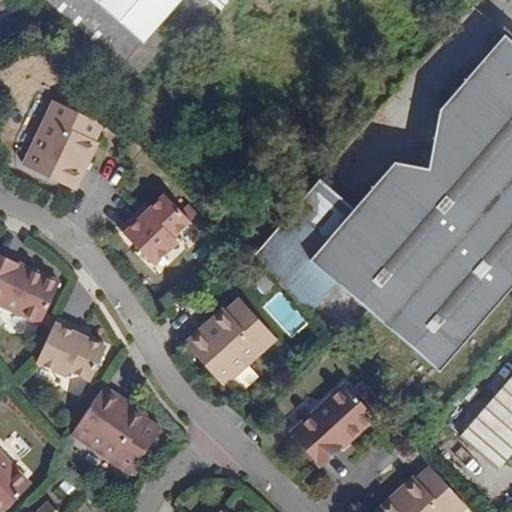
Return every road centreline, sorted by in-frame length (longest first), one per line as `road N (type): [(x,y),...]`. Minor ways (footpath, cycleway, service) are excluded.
road 1 (residential): [(223,432),(164,372),(90,269),(0,206)]
road 2 (unknown): [(347,329),(284,373),(223,432)]
